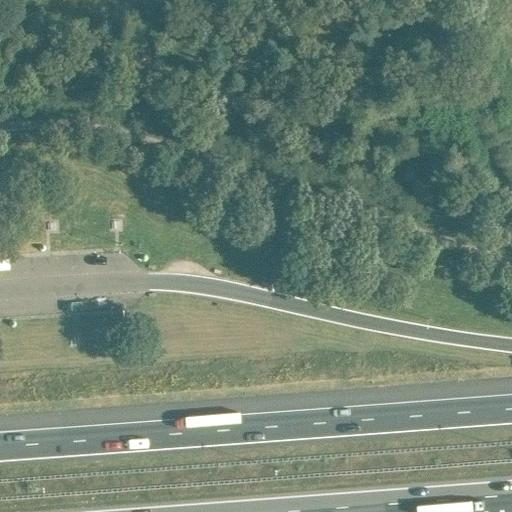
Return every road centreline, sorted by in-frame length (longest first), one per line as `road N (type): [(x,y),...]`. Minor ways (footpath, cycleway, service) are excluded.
road 1 (unclassified): [(511,265),(86,123),(0,127)]
road 2 (motorway): [(511,405),(0,441)]
road 3 (motorway): [(280,511),(511,494)]
